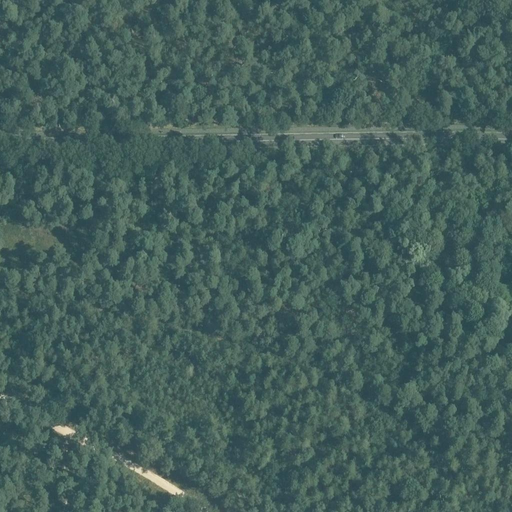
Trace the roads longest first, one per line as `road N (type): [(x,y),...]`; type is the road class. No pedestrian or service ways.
road 1 (secondary): [(511,139),(0,145)]
road 2 (track): [(511,71),(0,76)]
road 3 (track): [(205,511),(0,397)]
